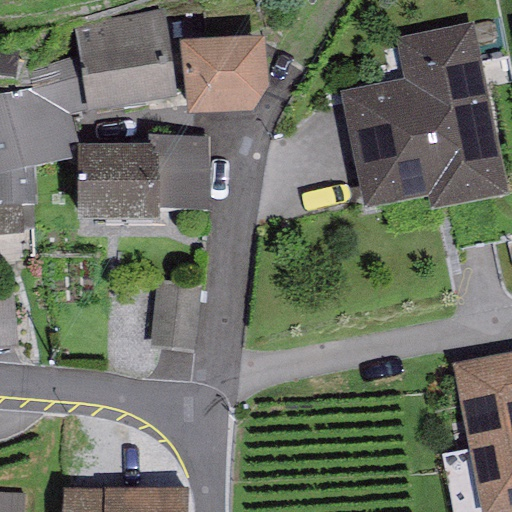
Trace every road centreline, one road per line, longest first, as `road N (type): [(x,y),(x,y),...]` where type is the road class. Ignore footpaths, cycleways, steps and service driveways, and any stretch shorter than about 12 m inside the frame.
road 1 (residential): [(179,420),(214,386),(245,164)]
road 2 (residential): [(179,420),(123,402),(0,391)]
